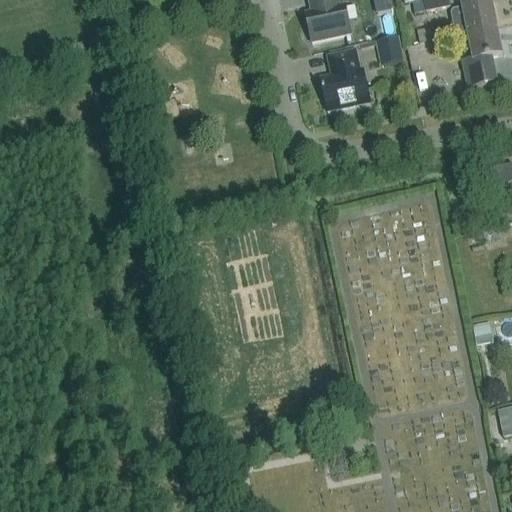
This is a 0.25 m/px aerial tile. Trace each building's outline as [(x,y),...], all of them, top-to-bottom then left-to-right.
[(337,0),(308,0),(312,16),(306,17),(312,46),(351,38),(345,8),(340,10),(337,0)] [(442,0),(425,3),(427,14),(450,9),(448,0),(442,0)] [(450,15),(452,25),(433,30),(436,44),(497,31),(491,2),(462,8),(462,10),(452,12),(450,15)] [(496,85),(491,60),(502,58),(497,31),(436,44),(438,56),(459,51),(459,50),(470,48),(473,63),(463,65),(469,91),(496,85)] [(403,64),(398,41),(379,45),(384,69),(403,64)] [(354,110),(356,108),(370,105),(363,73),(360,74),(355,54),(328,60),(331,75),(333,74),(334,80),(320,83),(323,98),(324,98),(328,116),(330,115),(330,114),(329,114),(327,108),(340,105),(341,111),(343,112),(354,110)] [(511,185),(511,168),(490,173),(493,190),(511,185)] [(500,243),(498,231),(483,234),(485,246),(500,243)] [(489,327),(473,330),(478,353),(493,350),(489,327)] [(502,399),(506,395),(504,385),(500,383),(495,384),(492,387),(495,397),(497,399),(502,399)] [(511,439),(511,411),(498,415),(503,442),(511,439)]
